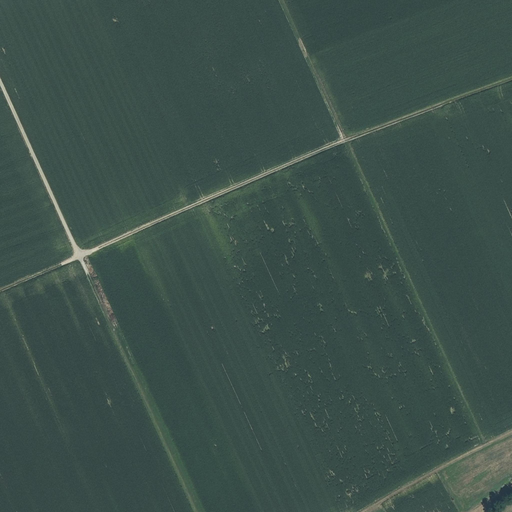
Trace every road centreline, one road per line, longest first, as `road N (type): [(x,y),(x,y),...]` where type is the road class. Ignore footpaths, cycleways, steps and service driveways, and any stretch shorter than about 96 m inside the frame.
road 1 (track): [(511,81),(345,140),(0,293)]
road 2 (track): [(484,449),(282,0)]
road 3 (track): [(195,511),(0,81)]
road 4 (track): [(511,435),(363,511)]
